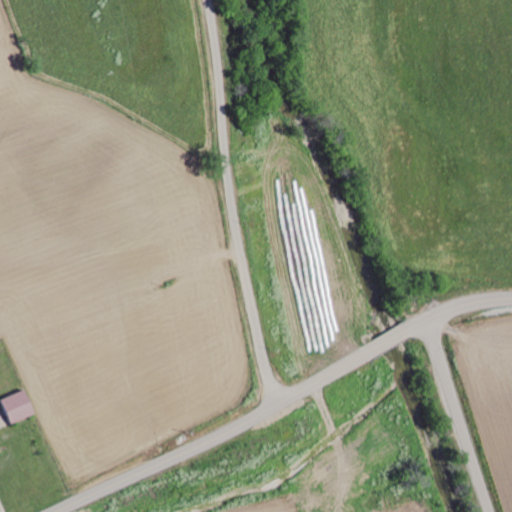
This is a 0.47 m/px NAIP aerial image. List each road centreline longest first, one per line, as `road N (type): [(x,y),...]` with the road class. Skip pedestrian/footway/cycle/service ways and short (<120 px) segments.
road 1 (secondary): [(55,511),(250,421),(409,330),(511,298)]
road 2 (residential): [(278,405),(257,346),(228,201),(204,0)]
road 3 (residential): [(427,322),(491,511)]
